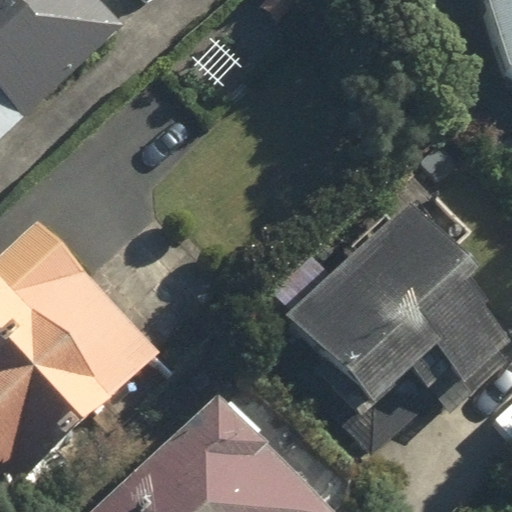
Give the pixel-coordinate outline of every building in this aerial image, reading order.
[(0,0),(0,154),(125,40),(87,0),(0,0)] [(511,83),(511,0),(486,0),(511,82),(511,83)] [(475,389),(511,353),(511,333),(404,221),(293,328),(381,419),(445,357),(475,389)] [(171,366),(36,228),(0,263),(0,480),(27,507),(171,366)] [(322,511),(221,404),(105,511),(322,511)]
